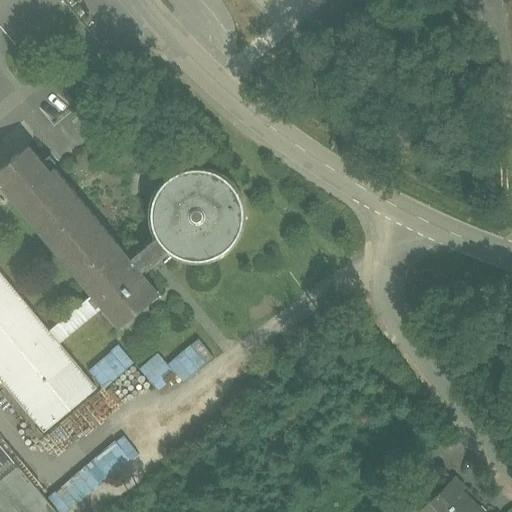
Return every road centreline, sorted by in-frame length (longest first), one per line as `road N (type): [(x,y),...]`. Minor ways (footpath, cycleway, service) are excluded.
road 1 (unclassified): [(135,0),(215,86),(406,201)]
road 2 (residential): [(511,490),(395,328),(384,273),(406,201)]
road 3 (unknown): [(130,416),(40,499)]
